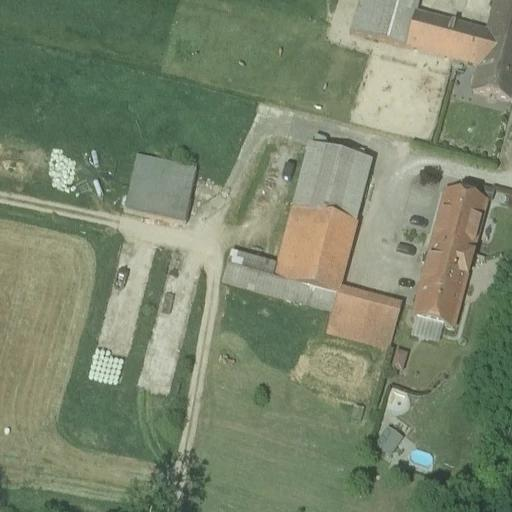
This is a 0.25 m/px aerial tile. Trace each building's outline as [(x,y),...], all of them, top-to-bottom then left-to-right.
[(419,0),(359,0),(350,36),(404,51),(414,16),(415,16),(419,0)] [(511,0),(496,0),(486,36),(415,16),(414,16),(404,51),(478,70),(481,61),(511,68),(511,0)] [(511,101),(511,68),(481,61),(478,70),(477,76),(476,76),(471,94),(511,104),(511,101)] [(370,166),(308,149),(292,211),(354,228),(370,166)] [(196,174),(136,161),(124,216),(185,229),(188,217),(187,217),(196,174)] [(485,206),(445,195),(423,281),(462,291),(485,206)] [(354,228),(292,211),(276,271),(269,298),(331,315),(337,290),(354,228)] [(158,252),(122,244),(93,382),(129,390),(158,252)] [(171,254),(142,393),(176,399),(204,261),(171,254)] [(276,271),(229,258),(222,286),(269,298),(276,271)] [(462,291),(423,281),(416,305),(412,321),(416,322),(449,330),(452,331),(452,329),(462,291)] [(387,305),(337,290),(331,315),(325,335),(375,349),(387,305)] [(387,305),(375,349),(388,352),(399,309),(387,305)] [(444,348),(449,330),(416,322),(411,340),(444,348)] [(402,372),(407,356),(397,353),(393,369),(402,372)] [(387,429),(374,450),(391,460),(403,439),(387,429)]
